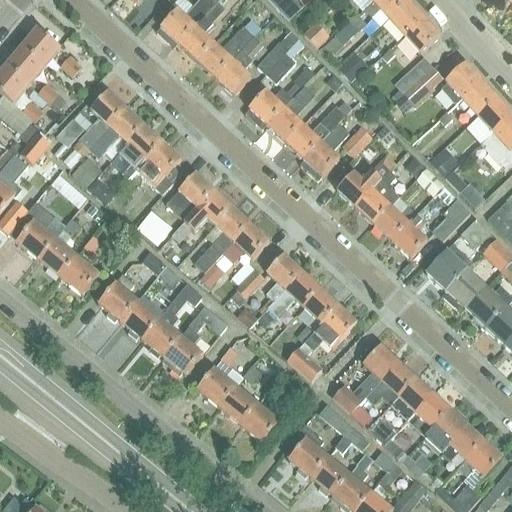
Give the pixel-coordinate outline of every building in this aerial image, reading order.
[(172,43),(179,49),(218,7),(217,7),(220,3),(216,0),(202,0),(184,20),(177,14),(160,32),(161,33),(157,37),(168,47),(172,43)] [(286,0),(276,11),(289,24),(302,12),(291,0),(286,0)] [(403,0),(379,0),(373,6),(364,14),(371,22),(380,14),(389,23),(408,5),(403,0)] [(404,40),(424,23),(408,5),(389,23),(404,40)] [(224,13),(218,7),(179,49),(197,66),(214,48),(204,39),(212,30),(210,28),(224,13)] [(357,18),(345,30),(325,49),(333,58),(366,29),(357,18)] [(424,23),(404,40),(420,58),(440,40),(424,23)] [(316,27),(303,39),(318,53),(330,41),(316,27)] [(215,83),(254,41),(243,31),(221,54),(214,48),(197,66),(215,83)] [(37,34),(21,53),(45,72),(60,53),(37,34)] [(257,71),(266,80),(299,44),(290,35),(257,71)] [(254,62),(249,58),(260,46),(254,41),(215,83),(221,88),(234,100),(247,85),(251,82),(243,75),(254,62)] [(299,44),(266,80),(274,87),(294,66),(291,63),(304,48),(299,44)] [(21,53),(6,71),(29,90),(45,72),(21,53)] [(353,53),(336,72),(349,83),(365,64),(353,53)] [(394,59),(389,53),(381,60),(387,66),(394,59)] [(68,62),(60,70),(71,81),(66,87),(78,98),(92,84),(68,62)] [(403,98),(432,71),(424,63),(395,90),(403,98)] [(455,110),(462,103),(481,86),(465,68),(446,86),(448,88),(441,94),(455,110)] [(13,109),(29,90),(6,71),(0,77),(0,97),(4,102),(13,109)] [(442,82),(432,71),(403,98),(412,108),(442,82)] [(334,81),(330,85),(330,91),(334,95),(341,87),(334,81)] [(477,121),(497,103),(481,86),(462,103),(477,121)] [(46,88),(38,97),(48,105),(50,107),(58,98),(46,88)] [(267,131),(301,94),(295,88),(286,97),(281,93),(273,102),(265,95),(248,114),(249,115),(245,119),(256,129),(260,124),(267,131)] [(304,90),(301,94),(267,131),(285,148),(302,129),(295,122),(315,101),(304,90)] [(34,94),(29,100),(42,112),(48,105),(38,97),(34,94)] [(78,145),(89,154),(126,114),(107,97),(94,111),(91,114),(99,122),(78,145)] [(4,102),(0,106),(0,121),(19,137),(30,124),(22,117),(13,109),(4,102)] [(477,121),(493,138),(511,120),(511,119),(497,103),(477,121)] [(43,116),(31,106),(22,117),(30,124),(34,127),(43,116)] [(310,137),(302,129),(285,148),(303,164),(338,128),(352,113),(344,106),(338,112),(336,110),(310,137)] [(144,130),(126,114),(89,154),(99,164),(110,152),(117,159),(144,130)] [(447,117),(439,124),(445,130),(452,123),(447,117)] [(478,147),(490,136),(475,120),(464,131),(478,147)] [(511,157),(509,155),(511,152),(511,120),(493,138),(480,150),(504,175),(511,167),(511,157)] [(73,123),(56,141),(67,151),(84,133),(73,123)] [(348,138),(338,128),(303,164),(310,171),(306,175),(317,186),(321,181),(322,182),(339,163),(331,156),(348,138)] [(128,184),(136,175),(162,147),(144,130),(117,159),(109,167),(128,184)] [(385,132),(378,139),(387,149),(394,142),(385,132)] [(353,162),(372,142),(361,133),(343,152),(353,162)] [(20,160),(32,171),(50,150),(38,140),(20,160)] [(83,161),(89,154),(78,145),(72,151),(83,161)] [(181,165),(162,147),(136,175),(162,200),(182,179),(174,172),(181,165)] [(459,168),(445,152),(429,167),(445,183),(452,175),(459,168)] [(0,161),(0,173),(2,175),(14,160),(6,154),(0,161)] [(101,175),(87,162),(71,180),(85,192),(101,175)] [(414,162),(405,171),(417,182),(426,172),(414,162)] [(337,195),(355,213),(390,176),(383,169),(375,177),(371,173),(361,184),(354,177),(337,195)] [(426,172),(417,182),(434,199),(435,198),(443,190),(426,172)] [(467,190),(452,175),(445,183),(459,197),(467,190)] [(395,181),(390,176),(355,213),(373,229),(393,208),(398,202),(386,191),(395,181)] [(166,210),(185,227),(214,195),(195,178),(166,210)] [(58,181),(51,189),(62,198),(69,190),(58,181)] [(96,181),(86,193),(105,210),(115,198),(96,181)] [(5,193),(0,188),(0,217),(19,194),(11,187),(5,193)] [(443,190),(435,198),(446,209),(454,201),(443,190)] [(207,222),(215,230),(232,212),(214,195),(185,227),(180,233),(172,241),(178,247),(190,234),(193,237),(207,222)] [(429,203),(418,216),(428,224),(439,211),(429,203)] [(431,236),(442,246),(469,217),(456,204),(443,218),(446,221),(431,236)] [(505,242),(511,235),(511,212),(505,206),(487,224),(505,242)] [(9,239),(28,216),(17,207),(0,227),(0,233),(8,240),(8,239),(9,239)] [(38,265),(55,244),(44,235),(54,222),(35,207),(28,216),(9,239),(17,246),(17,247),(38,265)] [(393,208),(373,229),(391,246),(416,219),(410,213),(407,210),(402,216),(393,208)] [(92,209),(86,216),(91,221),(97,213),(92,209)] [(213,268),(221,259),(250,229),(232,212),(215,230),(223,237),(194,268),(204,278),(213,268)] [(172,233),(151,216),(136,233),(157,251),(172,233)] [(416,219),(391,246),(410,263),(427,245),(417,236),(426,227),(416,219)] [(71,223),(64,231),(62,234),(63,235),(70,241),(79,229),(71,223)] [(490,238),(476,224),(460,240),(474,254),(490,238)] [(252,264),(255,261),(269,246),(250,229),(221,259),(233,269),(244,257),(252,264)] [(92,258),(101,247),(93,240),(84,251),(92,258)] [(55,244),(38,265),(60,283),(77,262),(55,244)] [(511,261),(495,244),(486,252),(505,272),(511,264),(511,261)] [(446,297),(466,274),(471,269),(473,268),(452,249),(425,278),(446,297)] [(141,268),(157,281),(166,270),(149,257),(141,268)] [(266,299),(274,307),(302,277),(283,260),(266,278),(276,287),(266,299)] [(99,280),(77,262),(60,283),(82,300),(99,280)] [(15,289),(27,271),(17,265),(5,283),(15,289)] [(166,270),(157,281),(170,291),(179,282),(166,270)] [(486,293),(466,274),(446,297),(442,301),(454,313),(458,308),(465,315),(486,293)] [(207,276),(200,284),(209,292),(215,284),(207,276)] [(256,276),(231,302),(239,309),(263,283),(256,276)] [(302,277),(274,307),(268,314),(276,322),(294,303),(303,312),(320,294),(302,277)] [(122,280),(115,288),(111,293),(98,309),(108,317),(106,320),(114,327),(117,324),(120,327),(137,306),(127,298),(134,289),(122,280)] [(160,359),(163,362),(180,341),(170,333),(178,323),(175,320),(187,305),(194,310),(202,301),(201,301),(186,288),(165,314),(166,314),(164,317),(142,345),(151,352),(148,355),(157,363),(160,359)] [(506,311),(486,293),(465,315),(485,333),(506,311)] [(338,311),(320,294),(303,312),(321,329),(338,311)] [(137,306),(120,327),(130,335),(127,338),(136,344),(138,341),(142,345),(164,317),(143,299),(137,306)] [(511,305),(506,311),(485,333),(504,351),(511,341),(511,305)] [(248,331),(255,318),(242,310),(234,323),(248,331)] [(189,331),(180,341),(163,362),(172,369),(169,372),(179,380),(182,377),(185,380),(198,365),(203,359),(192,351),(200,341),(196,338),(204,328),(219,340),(219,339),(227,330),(204,311),(188,331),(189,331)] [(357,328),(338,311),(321,329),(313,338),(304,348),(298,354),(305,361),(311,354),(313,356),(322,345),(332,354),(357,328)] [(265,331),(273,322),(266,316),(258,324),(265,331)] [(297,341),(304,348),(313,338),(306,331),(297,341)] [(381,351),(368,365),(362,371),(370,378),(352,398),(344,390),(331,403),(349,420),(365,402),(373,394),(398,366),(381,351)] [(219,412),(236,392),(244,382),(242,381),(229,370),(238,359),(230,352),(221,364),(197,394),(219,412)] [(305,361),(298,354),(287,366),(311,387),(322,375),(305,361)] [(254,371),(262,374),(273,379),(278,368),(259,360),(254,371)] [(398,366),(373,394),(365,402),(374,410),(381,402),(390,409),(415,382),(398,366)] [(251,388),(262,374),(254,371),(252,369),(242,381),(244,382),(251,388)] [(390,409),(407,425),(432,398),(415,382),(390,409)] [(283,393),(282,394),(298,406),(304,397),(287,385),(282,393),(283,393)] [(283,393),(282,393),(273,386),(263,399),(273,406),(282,394),(283,393)] [(257,409),(236,392),(219,412),(240,430),(257,409)] [(449,414),(432,398),(407,425),(424,441),(449,414)] [(257,409),(240,430),(262,448),(279,428),(257,409)] [(318,419),(343,441),(351,432),(326,410),(318,419)] [(449,414),(424,441),(441,457),(467,430),(449,414)] [(362,429),(367,434),(379,421),(374,416),(362,429)] [(396,436),(379,421),(367,434),(384,450),(390,444),(396,436)] [(484,446),(467,430),(441,457),(450,465),(456,458),(465,466),(484,446)] [(311,483),(328,462),(318,454),(324,446),(305,431),(298,439),(305,445),(289,465),(298,473),(296,476),(304,483),(307,480),(311,483)] [(369,447),(351,432),(343,441),(334,451),(342,458),(351,447),(361,456),(369,447)] [(384,450),(401,466),(407,459),(390,444),(384,450)] [(501,462),(484,446),(465,466),(458,474),(466,482),(474,474),(483,482),(501,462)] [(373,466),(387,477),(394,468),(381,457),(373,466)] [(358,511),(371,497),(360,488),(368,478),(364,475),(372,464),(366,459),(349,480),(332,500),(341,508),(339,511),(340,511),(358,511)] [(401,466),(418,482),(424,476),(407,459),(401,466)] [(328,497),(332,500),(349,480),(328,462),(311,483),(320,491),(318,494),(326,500),(328,497)] [(394,468),(387,477),(378,487),(385,494),(394,483),(391,481),(398,473),(394,470),(395,469),(394,468)] [(508,489),(510,491),(511,488),(511,470),(494,493),(500,498),(508,489)] [(433,484),(424,476),(418,482),(435,498),(440,492),(443,488),(436,481),(433,484)] [(413,484),(390,511),(410,511),(425,494),(413,484)] [(440,492),(435,498),(449,511),(470,511),(480,502),(467,490),(453,505),(440,492)] [(480,511),(488,511),(500,498),(494,493),(479,511),(480,511)] [(388,511),(381,506),(371,497),(358,511),(388,511)] [(25,503),(21,508),(13,502),(4,511),(44,511),(40,508),(37,511),(36,511),(35,511),(25,503)]
